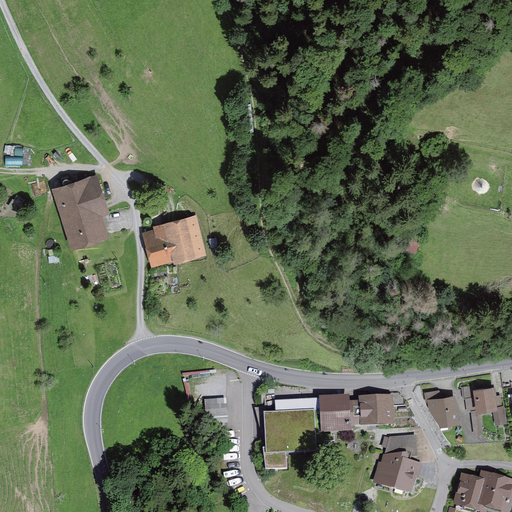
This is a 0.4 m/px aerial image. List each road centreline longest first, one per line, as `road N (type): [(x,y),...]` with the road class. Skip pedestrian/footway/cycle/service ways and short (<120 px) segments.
road 1 (track): [(224,0),(249,71),(271,250),(307,330),(378,381)]
road 2 (track): [(150,348),(134,218),(115,175),(51,98),(1,0)]
road 3 (tertiary): [(112,511),(92,411),(123,360),(179,345),(254,368)]
road 4 (residential): [(254,368),(242,396),(243,453),(257,487),(298,511)]
road 5 (tertiary): [(254,368),(305,380),(401,379)]
